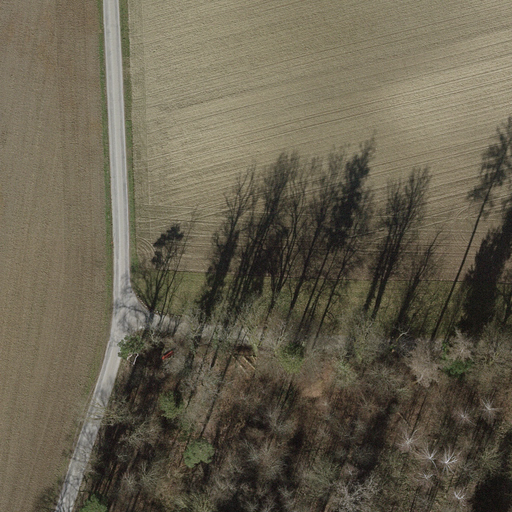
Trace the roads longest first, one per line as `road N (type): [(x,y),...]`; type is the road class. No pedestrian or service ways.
road 1 (unclassified): [(113,0),(127,313),(63,511)]
road 2 (track): [(511,349),(286,334),(127,313)]
